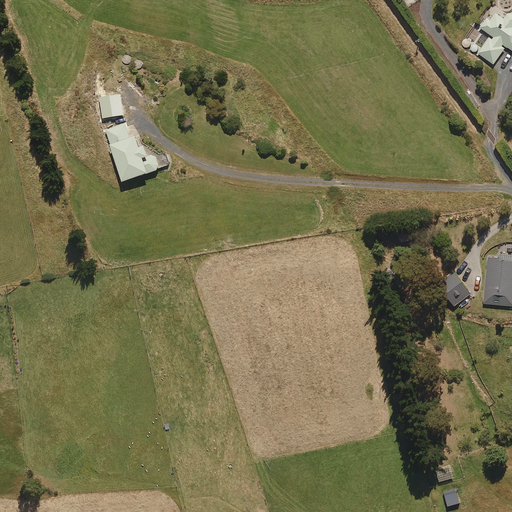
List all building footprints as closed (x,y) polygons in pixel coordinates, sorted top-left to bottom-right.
[(511,8),(510,11),(499,4),(489,18),(487,16),(480,26),(486,30),(491,34),(478,52),(493,62),(506,45),(511,48),(511,8)] [(108,131),(127,186),(151,178),(153,177),(153,175),(164,171),(158,154),(151,156),(149,150),(144,151),(140,139),(133,141),(127,124),(108,131)] [(409,240),(408,230),(398,231),(399,240),(409,240)] [(511,253),(499,252),(498,257),(487,256),(483,302),(511,304),(511,253)] [(448,505),(459,501),(455,489),(444,492),(448,505)]
